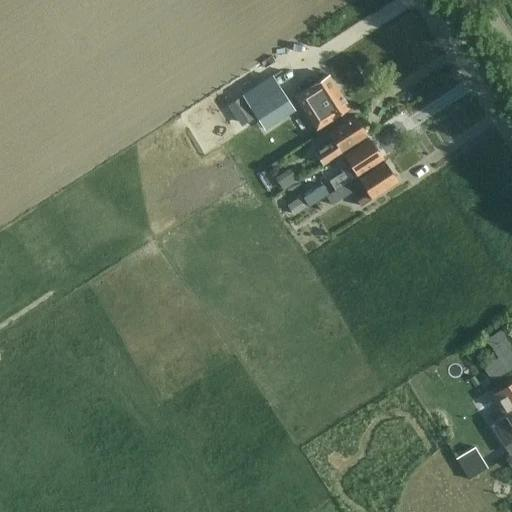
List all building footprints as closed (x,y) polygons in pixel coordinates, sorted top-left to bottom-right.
[(317,127),(348,107),(326,72),(293,92),(301,105),(305,103),(310,111),(308,113),(317,127)] [(286,99),(270,75),(243,92),(259,117),(286,99)] [(321,163),(326,160),(366,135),(353,115),(326,132),(332,140),(314,152),(321,163)] [(327,181),(332,190),(342,183),(342,182),(381,159),(368,138),(342,154),(346,161),(340,165),(343,171),(327,181)] [(359,204),(395,181),(383,162),(356,179),(366,193),(356,200),(359,204)] [(342,183),(332,190),(324,195),(329,204),(348,192),(342,183)] [(490,381),(511,366),(511,351),(499,330),(485,339),(496,357),(481,366),(490,381)] [(511,381),(493,393),(507,415),(505,416),(506,418),(496,424),(506,441),(511,437),(511,381)] [(465,425),(479,448),(490,441),(476,418),(465,425)] [(487,467),(475,447),(456,458),(469,479),(487,467)]
